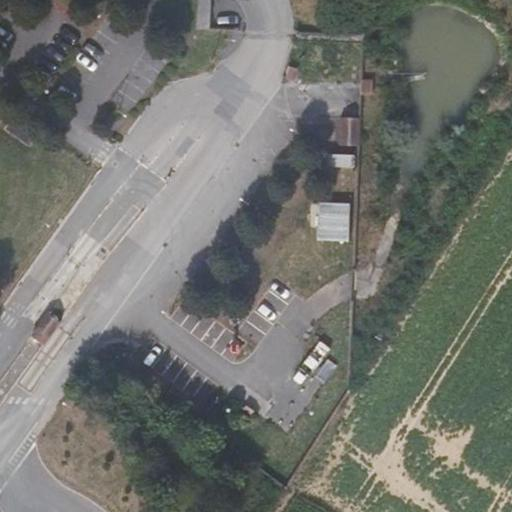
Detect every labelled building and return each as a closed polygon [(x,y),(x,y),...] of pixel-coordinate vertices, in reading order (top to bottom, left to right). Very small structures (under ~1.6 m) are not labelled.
[(210,34),(211,2),(199,2),(197,34),(210,34)] [(358,149),(359,122),(342,121),(341,149),(358,149)] [(326,165),(354,165),(354,153),(326,153),(326,165)] [(350,228),(351,202),(319,201),(317,226),(350,228)] [(34,356),(46,339),(35,331),(23,347),(34,356)]
